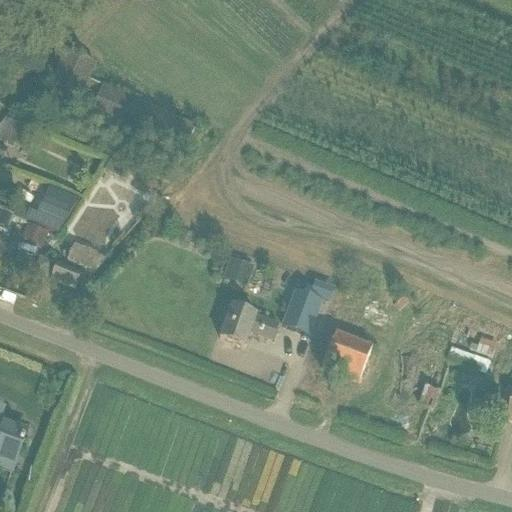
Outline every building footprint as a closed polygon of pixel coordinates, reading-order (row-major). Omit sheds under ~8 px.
[(93,68),(63,55),(39,108),(70,123),(75,112),(180,158),(193,129),(87,82),(93,68)] [(5,121),(0,126),(0,143),(12,149),(21,128),(5,121)] [(48,189),(34,224),(41,227),(56,233),(59,234),(80,202),(48,189)] [(16,208),(12,219),(26,224),(30,213),(16,208)] [(0,231),(5,234),(11,218),(0,213),(0,231)] [(41,251),(48,235),(26,226),(20,241),(41,251)] [(232,261),(226,276),(248,283),(253,268),(232,261)] [(55,264),(49,281),(75,290),(81,274),(55,264)] [(296,295),(283,328),(307,338),(320,304),(296,295)] [(271,344),(277,327),(230,310),(219,341),(244,350),(249,336),(271,344)] [(321,371),(357,384),(371,349),(337,336),(336,339),(318,332),(313,346),(306,365),(321,370),(321,371)] [(460,355),(457,365),(487,372),(489,363),(460,355)] [(425,389),(419,408),(436,413),(442,395),(425,389)] [(0,469),(11,474),(19,452),(26,433),(0,423),(0,416),(2,411),(0,410),(0,469)]
